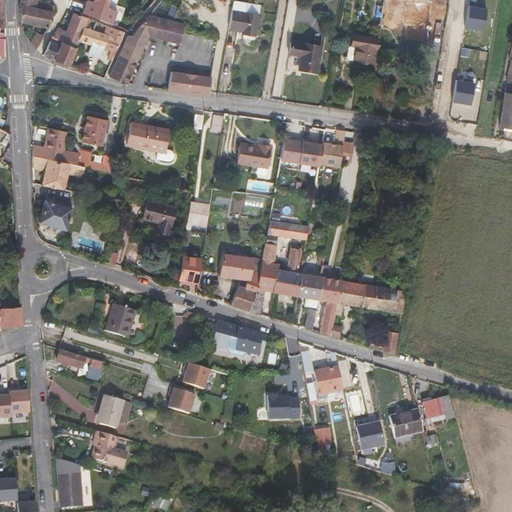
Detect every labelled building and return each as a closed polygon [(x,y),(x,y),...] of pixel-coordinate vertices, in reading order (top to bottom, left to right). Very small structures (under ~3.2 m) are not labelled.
[(30,43),(36,49),(48,28),(53,11),(49,11),(36,8),(37,0),(20,0),(20,5),(20,14),(21,22),(38,26),(35,34),(33,33),(28,40),(30,43)] [(88,2),(84,12),(105,21),(109,9),(107,8),(109,0),(94,0),(94,4),(88,2)] [(178,43),(182,30),(183,24),(171,22),(176,8),(160,0),(131,36),(127,35),(109,76),(126,84),(148,35),(178,43)] [(254,36),(259,5),(233,1),(229,29),(243,31),(243,33),(254,36)] [(58,28),(54,38),(62,42),(77,49),(79,42),(80,42),(85,28),(88,28),(91,20),(73,13),(65,31),(58,28)] [(111,35),(88,28),(85,28),(80,42),(90,45),(87,53),(100,57),(103,49),(114,53),(124,32),(114,28),(111,35)] [(354,61),(373,64),(377,39),(353,35),(351,45),(356,46),(354,61)] [(62,42),(54,38),(52,38),(44,56),(54,60),(62,42)] [(77,49),(62,42),(54,60),(71,66),(77,49)] [(321,46),(292,42),(290,54),(301,56),(299,69),(316,71),(321,46)] [(168,90),(207,96),(210,77),(171,72),(168,90)] [(500,128),(511,129),(511,87),(506,86),(500,128)] [(194,124),(202,125),(203,115),(195,113),(194,124)] [(210,131),(221,133),(223,117),(213,115),(210,131)] [(88,117),(83,141),(101,145),(107,122),(88,117)] [(169,130),(131,123),(126,145),(164,153),(169,130)] [(33,146),(33,156),(82,167),(89,169),(90,163),(79,160),(72,159),(73,154),(61,152),(66,131),(53,129),(49,150),(33,146)] [(341,154),(343,145),(344,139),(345,133),(337,131),(334,146),(321,144),(321,146),(318,168),(317,170),(338,173),(341,154)] [(343,145),(341,154),(352,156),(354,141),(344,139),(343,145)] [(298,164),(301,142),(283,140),(279,162),(298,164)] [(318,168),(321,146),(309,144),(310,141),(302,140),(301,142),(298,164),(318,168)] [(266,169),(270,147),(258,145),(257,147),(239,144),(236,164),(266,169)] [(79,160),(90,163),(91,152),(81,150),(79,160)] [(33,156),(32,163),(46,166),(43,184),(63,189),(67,173),(80,176),(82,167),(33,156)] [(90,163),(89,169),(105,172),(106,165),(98,163),(98,164),(90,163)] [(228,211),(229,193),(218,192),(216,210),(228,211)] [(47,201),(46,200),(40,221),(64,229),(71,207),(69,207),(70,204),(48,197),(47,201)] [(168,234),(175,208),(148,201),(143,219),(159,223),(157,231),(168,234)] [(191,224),(206,226),(209,206),(190,203),(186,229),(190,230),(191,224)] [(296,295),(300,273),(296,273),(300,249),(290,247),(286,271),(276,269),(276,264),(272,263),(277,235),(305,239),(308,226),(268,221),(263,252),(261,261),(257,282),(257,285),(246,309),(259,312),(264,290),(287,294),(296,295)] [(255,260),(261,261),(263,252),(256,250),(255,260)] [(107,263),(113,265),(116,254),(110,252),(107,263)] [(220,275),(247,279),(248,279),(248,278),(252,258),(224,254),(220,275)] [(178,279),(197,282),(199,268),(201,259),(182,256),(178,279)] [(318,299),(323,265),(321,265),(318,277),(300,273),(296,295),(318,299)] [(338,292),(340,280),(326,278),(328,266),(323,265),(318,299),(326,300),(319,331),(330,334),(332,324),(334,314),(338,292)] [(195,292),(202,294),(204,282),(202,282),(204,269),(199,268),(197,282),(195,292)] [(231,304),(246,309),(257,285),(257,282),(248,278),(248,279),(247,279),(245,288),(239,286),(231,304)] [(401,312),(405,291),(340,280),(338,292),(334,314),(340,315),(343,303),(401,312)] [(209,296),(215,298),(217,283),(211,282),(209,296)] [(135,311),(112,304),(104,331),(127,338),(135,311)] [(0,307),(0,326),(4,327),(21,326),(20,306),(0,307)] [(304,326),(312,328),(315,312),(308,310),(304,326)] [(213,345),(232,349),(234,326),(218,321),(213,345)] [(330,334),(337,336),(339,326),(332,324),(330,334)] [(234,326),(232,349),(257,354),(259,333),(234,326)] [(385,350),(393,353),(397,333),(385,330),(383,337),(376,336),(375,341),(371,340),(370,342),(361,340),(361,337),(349,334),(347,339),(385,350)] [(83,335),(68,331),(64,343),(78,348),(83,335)] [(98,379),(103,362),(97,361),(87,358),(60,350),(56,361),(60,362),(59,364),(66,367),(67,364),(81,369),(83,362),(90,364),(87,376),(98,379)] [(87,358),(97,361),(99,354),(89,351),(87,358)] [(187,362),(181,382),(204,389),(210,369),(187,362)] [(342,390),(337,366),(314,371),(318,394),(342,390)] [(312,383),(305,384),(308,402),(315,401),(312,383)] [(166,407),(189,414),(195,394),(172,387),(166,407)] [(16,391),(16,388),(8,389),(8,392),(10,414),(28,413),(27,391),(16,391)] [(10,414),(8,392),(1,393),(1,396),(0,395),(0,417),(10,417),(10,414)] [(453,417),(448,396),(421,403),(427,424),(431,423),(430,418),(443,415),(445,419),(453,417)] [(115,426),(117,421),(122,402),(103,397),(98,412),(101,414),(99,422),(115,426)] [(122,402),(117,421),(123,423),(128,404),(122,402)] [(421,431),(416,410),(389,417),(394,438),(421,431)] [(223,424),(215,422),(213,428),(221,430),(223,424)] [(356,427),(361,449),(381,445),(377,422),(356,427)] [(318,428),(313,429),(317,449),(334,445),(333,440),(321,441),(318,428)] [(116,436),(95,430),(91,444),(93,445),(89,457),(120,466),(125,452),(113,448),(116,436)] [(82,506),(80,473),(57,474),(57,483),(59,484),(61,508),(82,506)] [(0,478),(0,501),(16,501),(15,478),(0,478)] [(447,492),(457,495),(458,484),(448,483),(447,492)] [(16,511),(35,511),(35,501),(16,502),(16,511)]
